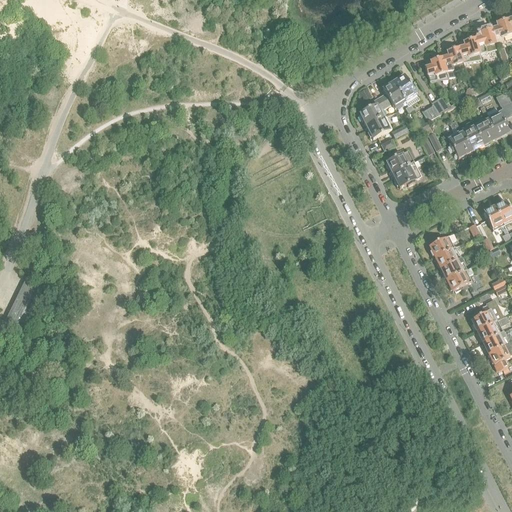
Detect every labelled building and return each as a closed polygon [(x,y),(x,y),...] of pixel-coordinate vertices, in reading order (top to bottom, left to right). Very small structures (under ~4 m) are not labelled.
[(511,36),(511,34),(508,21),(497,25),(498,29),(497,29),(498,29),(492,31),(496,46),(503,45),(502,40),(511,36)] [(496,46),(492,31),(480,34),(481,38),(481,39),(476,41),(480,55),(486,55),(498,52),(496,46)] [(480,55),(476,41),(475,41),(463,44),(465,48),(464,48),(464,49),(459,50),(458,50),(463,65),(470,64),(469,59),(480,56),(480,55)] [(464,71),(462,65),(463,65),(458,50),(447,54),(448,58),(442,60),(441,60),(446,75),(447,75),(448,81),(455,80),(454,74),(464,71)] [(446,75),(441,60),(430,63),(432,67),(431,68),(424,70),(425,70),(430,85),(436,84),(442,83),(448,83),(448,81),(447,75),(446,75)] [(416,98),(404,78),(402,79),(401,78),(397,81),(397,82),(392,85),(405,105),(416,98)] [(405,105),(392,85),(388,88),(387,87),(383,90),(383,91),(382,91),(386,97),(380,100),(386,110),(391,107),(393,109),(399,106),(400,108),(405,105)] [(507,127),(505,122),(511,118),(511,106),(506,95),(495,100),(500,109),(501,109),(502,111),(498,113),(498,114),(497,114),(495,110),(486,115),(488,119),(492,126),(491,127),(492,129),(490,130),(491,131),(490,132),(495,143),(501,140),(502,141),(507,138),(506,137),(509,136),(506,128),(507,127)] [(381,113),(386,110),(380,100),(374,103),(372,105),(374,109),(359,116),(360,118),(359,119),(362,123),(363,123),(366,128),(384,119),(381,113)] [(448,110),(442,100),(437,103),(442,113),(448,110)] [(442,113),(437,103),(431,106),(432,108),(438,116),(442,113)] [(428,124),(439,118),(432,108),(421,114),(428,124)] [(391,132),(384,119),(366,128),(369,134),(368,135),(370,140),(371,139),(372,142),(391,132)] [(495,143),(490,132),(491,131),(490,130),(492,129),(491,127),(492,126),(488,119),(483,121),(481,119),(471,124),(485,150),(491,147),(490,145),(491,145),(495,143)] [(419,129),(416,130),(419,136),(423,134),(424,133),(426,133),(430,130),(427,124),(421,127),(419,129)] [(485,150),(471,124),(465,127),(466,130),(457,134),(461,142),(462,142),(463,143),(465,143),(465,144),(467,144),(472,154),(477,152),(478,153),(485,150)] [(394,141),(408,134),(405,128),(391,135),(394,141)] [(297,132),(292,135),(298,145),(303,143),(297,132)] [(472,154),(467,144),(465,144),(465,143),(463,143),(462,142),(461,142),(457,134),(446,140),(450,148),(449,149),(452,155),(454,155),(457,162),(461,160),(462,161),(466,159),(466,158),(468,156),(472,154)] [(429,139),(428,139),(436,154),(442,152),(434,136),(433,137),(429,139)] [(422,142),(421,142),(429,158),(434,156),(426,140),(422,142)] [(394,149),(391,143),(381,148),(384,154),(394,149)] [(408,167),(414,164),(412,161),(409,154),(401,158),(399,156),(392,160),(393,161),(386,165),(387,167),(386,167),(388,172),(389,172),(392,177),(408,169),(408,167)] [(421,180),(416,170),(420,168),(419,166),(425,163),(423,160),(418,162),(414,164),(408,167),(408,169),(392,177),(395,182),(393,183),(397,189),(398,189),(399,191),(406,187),(407,189),(415,186),(414,184),(421,180)] [(511,223),(511,216),(505,203),(500,206),(500,205),(495,208),(493,209),(503,228),(511,223)] [(503,228),(493,209),(483,215),(484,216),(482,217),(484,221),(486,220),(493,234),(503,228)] [(479,237),(474,227),(468,230),(473,240),(479,237)] [(454,250),(451,245),(456,242),(454,239),(459,237),(457,234),(443,242),(442,240),(436,243),(437,245),(429,249),(431,254),(433,258),(434,258),(434,259),(454,250)] [(493,251),(488,240),(482,243),(487,254),(493,251)] [(460,261),(455,249),(454,250),(434,259),(437,265),(436,265),(439,270),(440,270),(440,271),(460,261)] [(466,272),(460,261),(440,271),(443,276),(442,277),(445,281),(446,282),(466,272)] [(471,285),(468,278),(472,276),(471,273),(476,271),(474,268),(466,272),(446,282),(449,288),(448,288),(450,293),(451,292),(452,294),(454,293),(455,295),(461,293),(460,291),(471,285)] [(493,292),(504,286),(501,281),(491,287),(493,292)] [(27,316),(34,303),(34,302),(33,302),(39,289),(25,282),(2,329),(9,332),(11,328),(16,331),(24,314),(27,316)] [(496,298),(507,293),(504,286),(493,292),(496,298)] [(497,323),(501,321),(496,313),(501,310),(500,308),(485,316),(484,314),(478,316),(479,319),(471,323),(473,327),(473,328),(475,332),(476,332),(477,334),(497,323)] [(24,326),(29,317),(24,315),(19,324),(24,326)] [(503,335),(500,330),(509,325),(506,319),(501,321),(497,323),(477,334),(479,339),(478,339),(481,344),(482,343),(482,345),(503,335)] [(509,346),(503,335),(482,345),(485,350),(484,351),(487,355),(488,356),(509,346)] [(503,363),(511,358),(511,355),(510,352),(511,350),(511,344),(509,346),(488,356),(491,362),(490,362),(492,367),(493,366),(495,369),(494,370),(496,374),(497,374),(498,375),(507,371),(503,363)]
